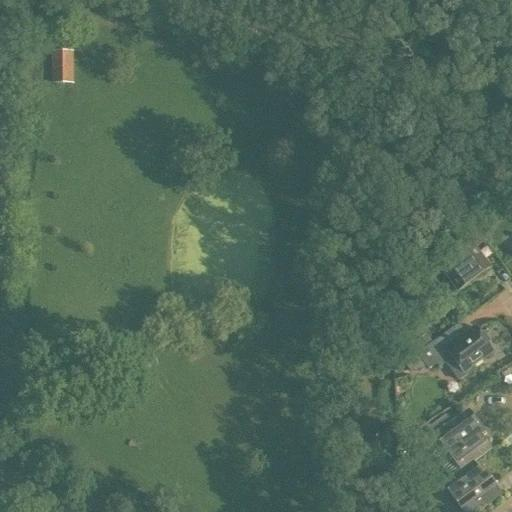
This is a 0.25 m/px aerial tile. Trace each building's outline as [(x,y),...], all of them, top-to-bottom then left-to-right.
[(73,52),(51,52),(51,84),(73,84),(73,52)] [(474,248),(483,241),(469,221),(450,229),(452,235),(437,245),(447,258),(437,265),(456,291),(489,268),(474,248)] [(409,371),(412,369),(419,369),(420,371),(426,367),(428,370),(435,364),(438,368),(445,364),(458,381),(471,372),(471,367),(491,352),(473,328),(465,333),(458,323),(404,364),(409,371)] [(440,447),(458,472),(476,460),(475,459),(489,449),(481,437),(485,435),(467,410),(450,422),(445,415),(427,428),(440,446),(440,447)] [(458,472),(440,485),(460,511),(461,511),(478,511),(502,495),(484,471),(480,473),(473,463),(476,461),(476,460),(458,472)]
